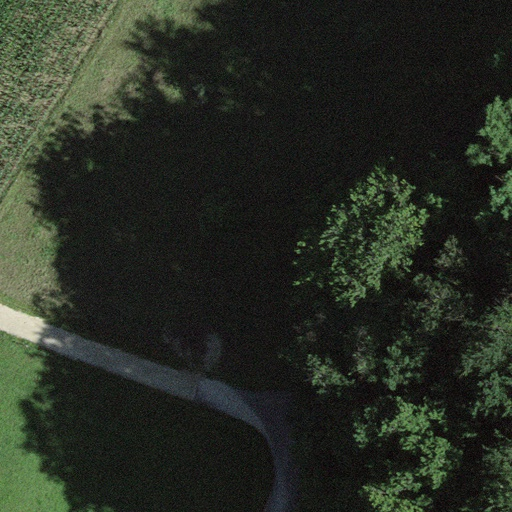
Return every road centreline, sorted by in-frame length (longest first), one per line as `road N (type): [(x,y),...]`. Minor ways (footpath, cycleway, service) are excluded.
road 1 (track): [(511,114),(485,139),(295,428),(264,511)]
road 2 (track): [(0,309),(295,428)]
